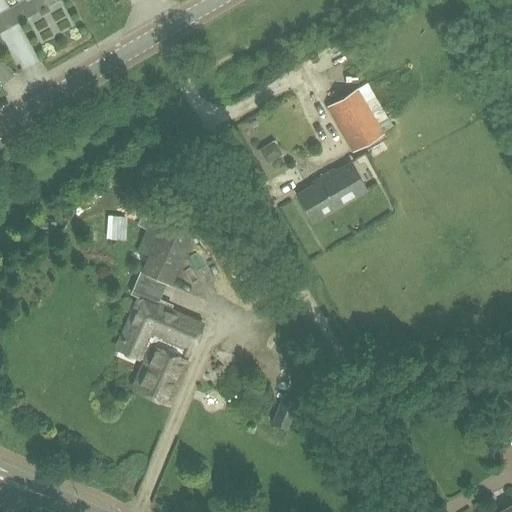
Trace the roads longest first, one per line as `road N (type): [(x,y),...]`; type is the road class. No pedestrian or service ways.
road 1 (residential): [(431,511),(159,33)]
road 2 (tertiary): [(159,33),(0,127)]
